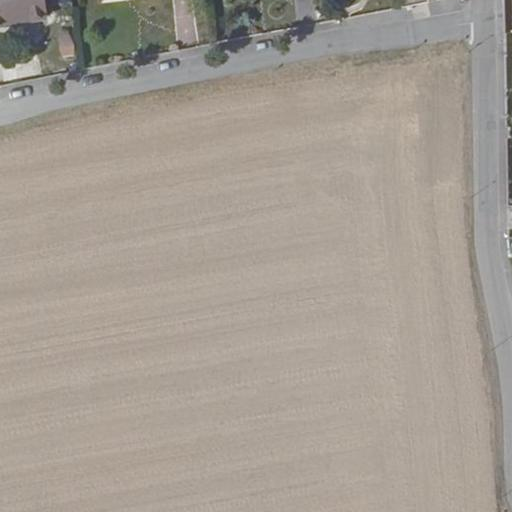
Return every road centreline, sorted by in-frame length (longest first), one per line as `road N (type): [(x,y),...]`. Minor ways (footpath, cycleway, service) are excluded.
road 1 (residential): [(0,110),(488,15)]
road 2 (residential): [(511,380),(486,239),(488,15)]
